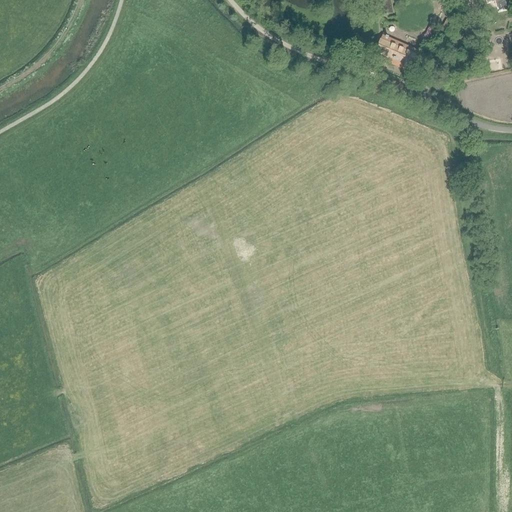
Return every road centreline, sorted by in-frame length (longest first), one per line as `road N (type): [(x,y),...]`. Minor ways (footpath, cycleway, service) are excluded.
road 1 (unclassified): [(511,130),(462,118),(424,94),(461,38),(469,0)]
road 2 (track): [(0,89),(51,53),(82,0)]
